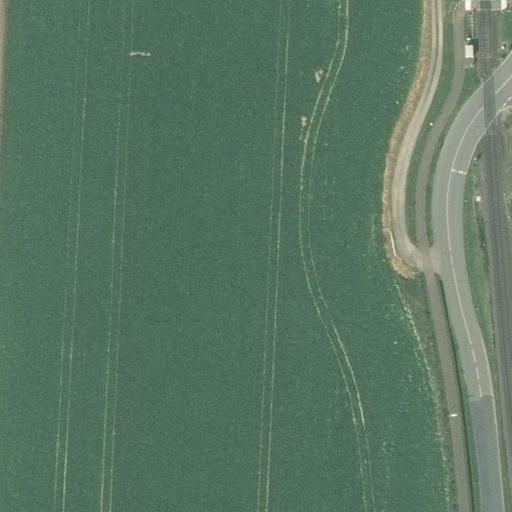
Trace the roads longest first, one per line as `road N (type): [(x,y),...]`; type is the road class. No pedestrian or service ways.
road 1 (residential): [(493,511),(479,367),(462,316),(446,201),(462,139),(511,73)]
road 2 (track): [(437,0),(438,72),(397,198),(413,259),(452,264)]
